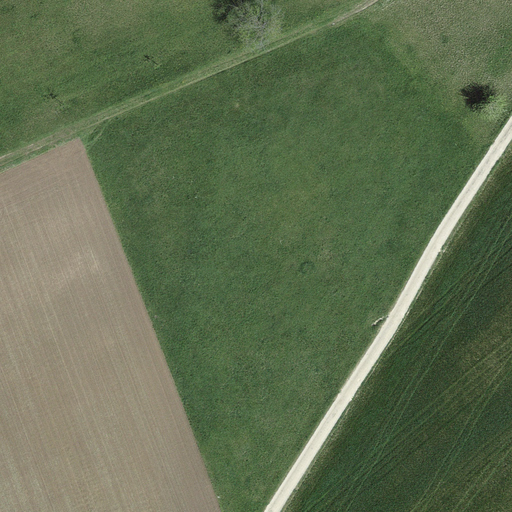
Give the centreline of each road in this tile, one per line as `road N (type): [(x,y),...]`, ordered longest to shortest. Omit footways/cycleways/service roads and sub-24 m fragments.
road 1 (track): [(511,135),(270,511)]
road 2 (track): [(378,0),(0,163)]
